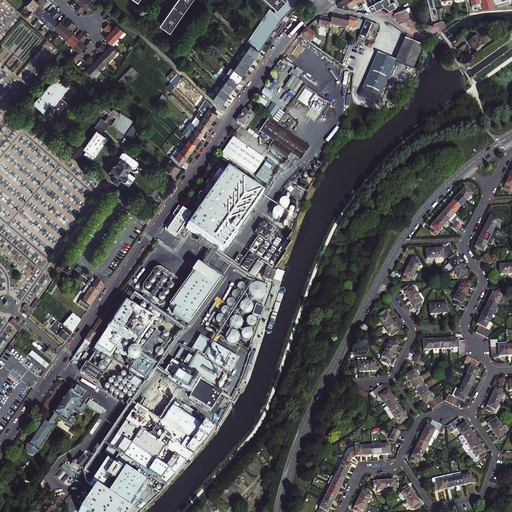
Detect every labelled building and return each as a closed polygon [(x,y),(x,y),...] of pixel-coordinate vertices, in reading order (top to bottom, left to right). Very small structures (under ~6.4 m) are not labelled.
[(29,0),(25,4),(32,11),(42,0),(37,0),(36,2),(34,0),(29,0)] [(38,17),(45,10),(42,7),(47,2),(44,0),(42,0),(32,11),(38,17)] [(74,8),(77,11),(87,0),(76,0),(79,3),(74,8)] [(84,8),(88,12),(95,5),(89,0),(87,0),(77,11),(80,13),(84,8)] [(192,0),(177,0),(160,24),(171,31),(192,0)] [(297,0),(269,0),(277,7),(284,14),(297,0)] [(353,8),(347,0),(342,0),(339,3),(338,7),(355,12),(355,8),(355,7),(353,8)] [(355,7),(355,8),(357,8),(359,7),(357,4),(354,0),(347,0),(353,8),(355,7)] [(380,0),(378,1),(376,0),(371,0),(373,2),(374,1),(375,3),(369,6),(373,12),(385,7),(391,10),(398,8),(395,2),(400,0),(380,0)] [(511,1),(511,0),(474,0),(476,9),(481,7),(482,10),(511,1)] [(373,12),(369,6),(366,2),(363,4),(360,6),(362,9),(365,7),(368,12),(373,12)] [(275,12),(281,19),(284,14),(277,7),(276,10),(275,12)] [(252,44),(259,51),(281,19),(275,12),(270,8),(248,40),(252,44)] [(412,19),(408,10),(407,8),(395,13),(400,24),(403,23),(408,21),(411,28),(417,25),(416,24),(415,22),(416,22),(416,21),(416,22),(415,18),(412,19)] [(38,17),(45,23),(57,11),(54,9),(49,14),(45,10),(38,17)] [(51,29),(53,27),(57,23),(54,19),(59,14),(57,11),(45,23),(51,29)] [(334,24),(335,15),(332,14),(331,19),(330,19),(330,23),(325,29),(328,30),(329,25),(332,26),(334,24)] [(316,27),(325,29),(330,23),(330,19),(320,17),(313,22),(311,24),(316,27)] [(349,18),(347,27),(354,29),(360,31),(364,21),(357,20),(349,18)] [(53,27),(60,34),(71,22),(69,20),(64,25),(60,21),(57,23),(53,27)] [(372,22),(364,21),(360,31),(357,39),(364,42),(365,39),(371,24),(372,22)] [(60,34),(66,40),(72,33),(69,30),(74,25),(71,22),(60,34)] [(106,27),(118,39),(124,32),(117,26),(114,29),(108,24),(106,27)] [(385,30),(371,24),(365,39),(378,45),(385,30)] [(105,39),(111,45),(118,39),(106,27),(103,30),(108,35),(105,39)] [(309,42),(314,36),(305,30),(299,36),(309,42)] [(66,40),(72,46),(84,34),(81,31),(76,37),(72,33),(66,40)] [(72,46),(78,52),(85,46),(81,42),(86,37),(84,34),(72,46)] [(403,39),(420,47),(421,46),(405,35),(403,39)] [(474,52),(475,51),(484,45),(477,35),(467,42),(474,52)] [(420,47),(403,39),(392,65),(392,66),(409,73),(420,47)] [(111,58),(118,52),(111,45),(107,49),(102,44),(99,46),(111,58)] [(247,51),(254,57),(259,51),(252,44),(247,51)] [(102,54),(98,58),(105,65),(111,58),(99,46),(96,49),(102,54)] [(247,51),(242,57),(250,63),(254,57),(247,51)] [(87,59),(99,71),(105,65),(98,58),(95,61),(89,56),(87,59)] [(238,63),(246,69),(250,63),(242,57),(238,63)] [(392,66),(392,65),(373,58),(359,92),(377,100),(392,66)] [(92,77),(99,71),(87,59),(84,61),(90,67),(86,71),(92,77)] [(236,61),(231,67),(233,69),(237,72),(242,75),(246,69),(238,63),(236,61)] [(289,72),(292,75),(285,85),(295,93),(307,76),(302,73),(305,70),(295,63),(289,72)] [(276,76),(281,69),(276,66),(271,73),(276,76)] [(132,81),(140,75),(132,67),(117,80),(122,86),(130,78),(132,81)] [(230,76),(238,81),(242,75),(237,72),(233,69),(231,67),(227,73),(230,76)] [(46,113),(53,105),(55,108),(74,86),(60,73),(35,103),(46,113)] [(234,87),(238,81),(230,76),(227,73),(223,79),(226,81),(234,87)] [(176,86),(179,89),(185,81),(182,78),(178,74),(172,82),(176,86)] [(222,87),(229,93),(234,87),(226,81),(222,87)] [(218,92),(217,93),(225,99),(229,93),(222,87),(221,88),(219,86),(216,90),(218,92)] [(319,112),(326,102),(305,87),(297,97),(319,112)] [(217,93),(213,99),(221,105),(225,99),(217,93)] [(253,103),(265,109),(269,103),(257,96),(253,103)] [(272,118),(279,108),(272,103),(265,113),(272,118)] [(248,105),(236,122),(242,127),(245,126),(251,117),(250,116),(251,115),(249,113),(252,108),(248,105)] [(206,115),(213,120),(217,114),(206,106),(203,110),(201,108),(200,109),(206,115)] [(119,112),(113,108),(105,118),(107,120),(112,115),(115,117),(111,123),(112,123),(124,132),(133,120),(120,111),(119,112)] [(202,121),(209,126),(213,120),(206,115),(200,109),(199,111),(200,112),(196,116),(202,121)] [(279,109),(272,118),(277,122),(284,113),(279,109)] [(197,127),(204,132),(209,126),(202,121),(196,116),(192,122),(197,127)] [(98,158),(112,138),(105,133),(112,123),(104,117),(97,127),(99,128),(84,148),(98,158)] [(309,147),(268,118),(259,131),(275,141),(271,147),(287,158),(291,152),(301,159),(309,147)] [(131,140),(139,128),(133,123),(125,136),(131,140)] [(197,127),(193,133),(200,138),(204,132),(197,127)] [(190,130),(185,136),(191,140),(196,144),(200,138),(193,133),(190,130)] [(181,142),(182,143),(186,146),(192,150),(196,144),(191,140),(185,136),(181,142)] [(232,138),(221,154),(253,175),(263,160),(232,138)] [(186,146),(182,143),(178,149),(180,151),(187,156),(192,150),(186,146)] [(172,160),(180,167),(187,156),(180,151),(178,149),(176,147),(171,155),(174,157),(172,160)] [(121,156),(122,159),(117,165),(116,165),(112,170),(115,173),(112,178),(118,183),(120,181),(130,188),(137,178),(129,172),(133,167),(134,168),(137,167),(139,164),(139,161),(126,152),(124,152),(121,156)] [(178,171),(180,168),(180,167),(172,160),(169,157),(164,164),(166,166),(163,170),(173,177),(177,171),(178,171)] [(224,169),(220,166),(209,181),(213,184),(224,169)] [(225,170),(185,228),(221,253),(261,195),(225,170)] [(266,182),(269,175),(259,170),(256,176),(266,182)] [(511,179),(508,178),(504,186),(505,186),(503,189),(511,193),(511,179)] [(465,189),(459,195),(466,201),(472,195),(465,189)] [(284,192),(269,216),(279,222),(283,215),(285,216),(286,216),(283,214),(291,201),(287,198),(289,195),(284,192)] [(466,201),(459,195),(453,202),(454,203),(460,208),(466,201)] [(448,208),(455,215),(460,208),(454,203),(453,202),(448,208)] [(455,215),(448,208),(442,215),(449,221),(454,225),(459,230),(462,227),(456,222),(455,222),(456,221),(458,218),(455,215)] [(185,221),(189,215),(180,209),(168,227),(171,228),(170,230),(174,233),(175,231),(177,233),(183,224),(183,223),(185,220),(185,221)] [(449,221),(442,215),(436,222),(443,228),(449,221)] [(489,217),(485,225),(494,229),(498,222),(489,217)] [(443,228),(436,222),(430,228),(432,230),(430,232),(435,237),(443,228)] [(267,225),(265,229),(263,228),(261,231),(271,236),(274,228),(267,225)] [(490,237),(494,229),(485,225),(482,233),(490,237)] [(482,233),(478,241),(487,245),(491,247),(494,239),(490,237),(482,233)] [(260,260),(269,246),(257,238),(248,252),(248,253),(260,260)] [(281,241),(276,238),(271,246),(275,249),(281,241)] [(483,253),(487,245),(478,241),(474,248),(483,253)] [(288,245),(283,242),(278,251),(282,254),(288,245)] [(282,255),(270,247),(261,261),(263,262),(273,269),(282,255)] [(434,250),(435,260),(446,259),(447,258),(450,251),(450,249),(434,250)] [(423,258),(426,258),(426,260),(435,260),(434,250),(426,250),(426,252),(423,252),(423,258)] [(453,271),(461,266),(451,251),(450,251),(447,258),(450,262),(448,264),(453,271)] [(260,260),(248,253),(238,269),(252,278),(263,262),(261,261),(260,260)] [(407,268),(416,272),(420,265),(417,263),(419,260),(412,257),(407,268)] [(198,267),(195,265),(189,273),(192,275),(166,312),(186,325),(219,279),(217,278),(218,277),(212,273),(210,276),(197,267),(198,267)] [(499,275),(507,275),(507,265),(498,266),(499,275)] [(458,279),(460,277),(462,280),(468,276),(461,266),(453,271),(458,279)] [(271,282),(275,272),(264,268),(261,278),(271,282)] [(408,282),(409,279),(412,280),(416,272),(407,268),(401,279),(408,282)] [(88,287),(99,294),(104,287),(92,277),(88,283),(90,284),(88,287)] [(243,288),(244,287),(244,286),(243,284),(242,283),(241,282),(239,282),(237,282),(236,283),(235,285),(235,287),(235,288),(236,290),(237,291),(239,291),(241,291),(242,290),(243,288)] [(464,282),(463,285),(460,284),(456,292),(465,296),(471,285),(464,282)] [(265,295),(265,293),(265,292),(264,290),(264,288),(263,287),(261,286),(260,285),(258,284),(256,284),(254,284),(253,285),(251,286),(250,287),(249,288),(248,290),(247,291),(247,293),(247,295),(248,297),(248,298),(250,300),(251,301),(253,302),(254,302),(256,302),(258,302),(259,302),(261,301),(262,300),(264,298),(264,297),(265,295)] [(94,301),(99,294),(88,287),(87,286),(82,292),(85,294),(94,301)] [(402,290),(409,300),(417,295),(412,288),(410,289),(408,286),(407,287),(402,290)] [(238,297),(239,295),(239,294),(238,292),(237,291),(235,291),(233,291),(232,291),(231,292),(230,294),(230,296),(231,297),(231,298),(233,299),(234,299),(236,299),(237,298),(238,297)] [(492,293),(488,301),(497,306),(502,295),(496,291),(494,295),(492,293)] [(453,300),(455,301),(453,304),(460,307),(465,296),(456,292),(453,300)] [(87,311),(94,301),(85,294),(77,305),(87,311)] [(422,307),(420,304),(422,302),(417,295),(409,300),(416,311),(422,307)] [(234,305),(234,303),(234,302),(233,300),(232,299),(231,298),(229,298),(227,299),(226,300),(225,302),(225,303),(225,305),(226,306),(228,307),(230,307),(231,307),(233,306),(234,305)] [(39,302),(37,300),(30,310),(25,305),(22,309),(25,311),(23,313),(27,316),(29,314),(30,315),(37,305),(39,302)] [(488,301),(484,309),(493,314),(497,306),(488,301)] [(252,310),(252,309),(252,307),(252,306),(251,305),(250,304),(249,303),(248,302),(247,302),(245,302),(244,302),(242,303),(240,305),(239,306),(239,307),(239,309),(239,310),(239,311),(240,312),(241,314),(244,315),(245,315),(247,315),(249,314),(251,312),(252,311),(252,310)] [(437,305),(437,314),(440,314),(446,314),(446,304),(437,305)] [(437,314),(437,305),(429,305),(429,315),(435,314),(437,314)] [(109,306),(73,358),(76,360),(84,347),(85,347),(87,345),(88,345),(111,312),(111,307),(109,306)] [(134,379),(136,376),(144,382),(156,366),(134,351),(140,343),(140,342),(153,322),(125,306),(106,332),(94,350),(108,360),(115,351),(127,359),(125,362),(129,365),(125,372),(134,379)] [(140,307),(137,313),(143,316),(146,310),(140,307)] [(228,313),(229,311),(228,309),(227,308),(225,307),(224,307),(222,308),(221,309),(220,310),(220,312),(221,314),(222,315),(223,316),(225,316),(227,315),(228,314),(228,313)] [(493,314),(484,309),(481,317),(489,321),(493,314)] [(383,328),(392,323),(385,312),(379,316),(381,319),(378,320),(383,328)] [(71,315),(63,327),(71,333),(79,322),(71,315)] [(223,322),(224,321),(224,320),(223,318),(222,317),(220,316),(218,316),(217,316),(216,317),(215,319),(215,321),(215,322),(216,324),(217,325),(219,325),(221,325),(222,324),(223,322)] [(242,326),(242,324),(242,323),(242,322),(241,321),(240,319),(239,319),(238,318),(237,318),(235,317),(234,318),(233,318),(232,319),(231,319),(230,320),(229,323),(228,324),(229,326),(230,328),(231,330),(234,331),(237,331),(238,331),(240,329),(241,328),(242,327),(242,326)] [(489,321),(481,317),(477,325),(479,326),(483,328),(485,329),(489,321)] [(252,328),(253,328),(254,326),(255,325),(255,323),(255,322),(254,320),(253,319),(252,318),(250,318),(248,318),(246,319),(245,321),(245,322),(245,324),(245,326),(247,327),(248,328),(250,329),(252,328)] [(15,322),(12,319),(9,323),(19,332),(22,327),(19,325),(15,322)] [(58,328),(57,327),(60,324),(56,321),(48,330),(50,332),(64,344),(68,338),(57,329),(58,328)] [(388,335),(390,334),(392,337),(398,333),(392,323),(383,328),(388,335)] [(60,324),(57,327),(58,328),(57,329),(68,338),(71,333),(63,327),(60,324)] [(246,342),(248,342),(249,341),(251,339),(251,337),(251,335),(251,334),(249,332),(248,331),(246,331),(244,331),(242,331),(241,333),(240,334),(240,336),(240,338),(241,340),(242,341),(244,342),(246,342)] [(161,335),(157,332),(150,341),(147,339),(146,341),(149,344),(144,351),(148,354),(149,352),(153,355),(159,346),(157,341),(161,335)] [(238,342),(238,339),(238,338),(238,336),(237,335),(236,334),(235,333),(234,333),(233,332),(231,332),(230,332),(229,332),(228,333),(227,334),(226,335),(225,336),(225,337),(224,339),(225,340),(226,343),(226,344),(227,345),(230,346),(231,346),(233,346),(234,345),(236,344),(238,342)] [(239,360),(199,337),(190,352),(231,375),(239,360)] [(440,350),(449,349),(448,339),(446,339),(439,340),(440,350)] [(449,349),(458,348),(457,345),(457,341),(457,339),(451,339),(448,339),(449,349)] [(431,350),(431,340),(429,340),(428,341),(427,341),(422,341),(423,351),(427,351),(431,350)] [(431,350),(440,350),(439,340),(433,340),(431,340),(431,350)] [(393,341),(391,344),(389,343),(385,351),(394,355),(399,344),(393,341)] [(32,344),(51,362),(55,356),(44,347),(42,348),(39,345),(38,346),(34,342),(32,344)] [(506,343),(497,343),(490,344),(490,348),(497,347),(498,351),(498,355),(498,357),(507,356),(506,346),(506,343)] [(26,357),(43,371),(48,364),(31,350),(26,357)] [(388,366),(394,355),(385,351),(381,359),(383,360),(382,363),(388,366)] [(193,360),(187,357),(183,364),(189,367),(193,360)] [(187,373),(172,364),(164,377),(168,379),(167,382),(190,396),(188,399),(203,408),(207,402),(212,405),(221,391),(213,386),(221,373),(196,358),(187,373)] [(357,363),(357,366),(353,366),(354,373),(366,372),(366,362),(365,359),(357,359),(357,363)] [(366,362),(366,372),(379,372),(378,364),(375,365),(374,362),(366,362)] [(80,370),(81,372),(97,383),(103,374),(87,364),(86,363),(80,370)] [(466,375),(475,379),(478,372),(476,371),(473,369),(470,368),(466,375)] [(404,377),(409,384),(417,378),(415,374),(412,371),(404,377)] [(471,387),(475,379),(466,375),(462,383),(471,387)] [(129,377),(124,382),(137,391),(141,386),(129,377)] [(409,384),(414,391),(422,386),(417,378),(409,384)] [(458,391),(467,395),(471,387),(462,383),(458,391)] [(422,386),(414,391),(419,398),(427,393),(422,386)] [(26,450),(26,451),(26,452),(28,454),(29,454),(31,455),(33,455),(36,454),(38,452),(54,428),(52,427),(58,418),(63,422),(63,423),(65,424),(65,423),(71,427),(75,421),(70,417),(73,413),(76,415),(79,410),(76,408),(80,403),(83,405),(86,400),(87,401),(88,400),(87,399),(87,398),(71,387),(46,423),(43,421),(40,425),(39,424),(37,424),(36,424),(34,425),(33,426),(33,427),(32,428),(32,429),(32,431),(33,432),(34,433),(35,433),(27,445),(26,446),(26,448),(26,450)] [(490,399),(499,404),(503,396),(501,395),(502,392),(496,388),(490,399)] [(205,440),(214,428),(205,422),(201,427),(199,426),(202,422),(194,417),(192,421),(171,407),(160,424),(156,422),(161,413),(162,413),(172,398),(161,391),(147,415),(137,408),(126,425),(184,465),(205,440)] [(388,391),(385,393),(382,395),(379,397),(384,404),(392,398),(390,395),(388,391)] [(454,399),(458,401),(461,402),(463,403),(467,395),(458,391),(454,399)] [(427,393),(419,398),(424,405),(426,404),(429,402),(432,400),(427,393)] [(397,406),(392,398),(384,404),(389,411),(397,406)] [(499,404),(490,399),(485,411),(491,414),(493,411),(495,412),(499,404)] [(87,408),(83,405),(80,403),(76,408),(79,410),(76,415),(78,417),(82,416),(87,408)] [(402,413),(397,406),(389,411),(386,413),(391,420),(392,420),(394,418),(402,413)] [(402,413),(394,418),(399,426),(407,420),(404,416),(402,413)] [(486,422),(493,432),(501,426),(496,419),(494,420),(492,417),(486,422)] [(462,436),(470,431),(465,423),(463,424),(460,426),(457,429),(462,436)] [(126,425),(122,431),(109,450),(165,487),(184,465),(126,425)] [(432,429),(428,427),(426,426),(423,434),(431,438),(435,431),(432,429)] [(506,438),(504,435),(506,434),(501,426),(493,432),(500,442),(506,438)] [(467,443),(475,438),(470,431),(462,436),(459,438),(464,445),(467,443)] [(423,434),(419,442),(427,446),(431,438),(423,434)] [(471,451),(479,445),(475,438),(467,443),(471,451)] [(427,446),(419,442),(415,449),(424,454),(427,446)] [(390,445),(381,446),(381,455),(385,455),(390,455),(390,445)] [(486,455),(479,445),(471,451),(476,457),(478,456),(481,459),(486,455)] [(364,456),(373,456),(372,446),(363,447),(364,456)] [(381,455),(381,446),(372,446),(373,456),(381,455)] [(364,456),(363,447),(355,447),(348,450),(344,458),(350,462),(352,459),(357,457),(364,456)] [(424,454),(415,449),(409,461),(416,464),(417,460),(420,462),(424,454)] [(82,457),(75,464),(73,463),(71,465),(73,467),(67,474),(76,482),(81,476),(80,471),(88,462),(82,457)] [(349,465),(350,462),(344,458),(338,470),(347,474),(351,466),(349,465)] [(107,462),(89,488),(95,491),(125,511),(134,511),(141,502),(144,504),(149,496),(146,494),(149,490),(107,462)] [(338,470),(334,478),(343,482),(347,474),(338,470)] [(453,478),(455,488),(463,486),(461,476),(460,473),(452,475),(453,478)] [(461,476),(463,486),(475,483),(474,476),(470,477),(470,474),(461,476)] [(339,490),(343,482),(334,478),(331,476),(328,484),(330,485),(339,490)] [(447,490),(455,488),(453,478),(444,480),(447,490)] [(436,482),(436,485),(432,486),(434,493),(447,490),(444,480),(436,482)] [(376,492),(385,491),(385,481),(372,482),(373,489),(376,489),(376,492)] [(394,491),(394,488),(398,488),(397,481),(385,481),(385,491),(394,491)] [(335,497),(339,490),(330,485),(327,493),(335,497)] [(400,494),(405,502),(413,496),(406,486),(400,490),(402,493),(400,494)] [(357,500),(366,504),(370,496),(368,495),(369,491),(363,488),(357,500)] [(125,511),(95,491),(81,511),(125,511)] [(327,493),(323,501),(331,505),(335,497),(327,493)] [(420,506),(413,496),(405,502),(410,509),(412,507),(414,511),(420,506)] [(55,511),(59,511),(61,510),(47,498),(43,501),(47,505),(41,511),(40,511),(37,509),(34,511),(53,511),(54,511),(55,511)] [(355,511),(358,511),(360,510),(362,511),(366,504),(357,500),(352,510),(355,511)] [(328,511),(331,505),(323,501),(317,511),(328,511)]
